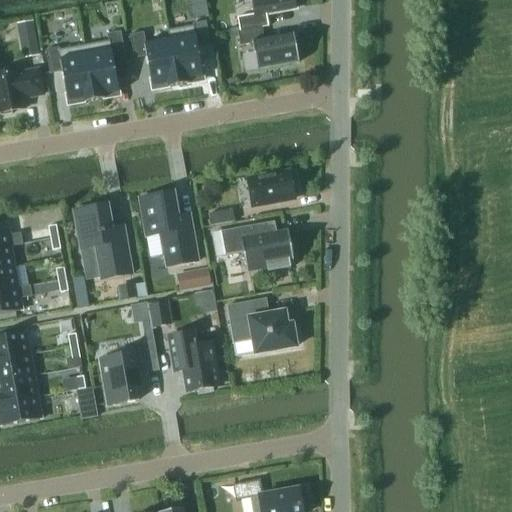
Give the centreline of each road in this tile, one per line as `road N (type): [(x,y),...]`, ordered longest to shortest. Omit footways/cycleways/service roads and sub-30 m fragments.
road 1 (residential): [(340,439),(340,93)]
road 2 (residential): [(0,155),(340,93)]
road 3 (residential): [(0,497),(340,439)]
